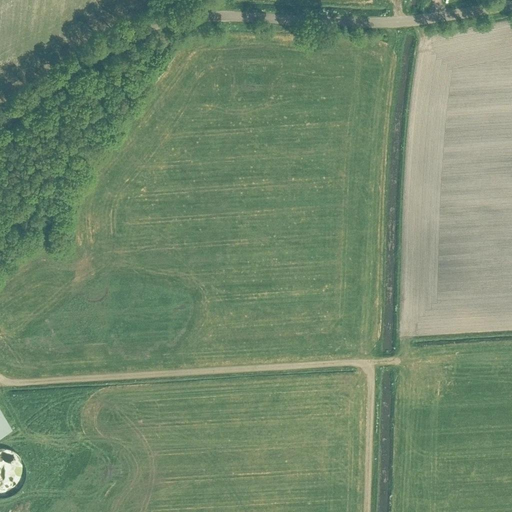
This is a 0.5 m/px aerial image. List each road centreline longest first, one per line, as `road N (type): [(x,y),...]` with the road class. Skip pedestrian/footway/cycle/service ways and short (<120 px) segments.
road 1 (tertiary): [(0,120),(114,39),(168,19),(406,21),(511,3)]
road 2 (track): [(367,511),(372,377),(363,364),(0,385)]
